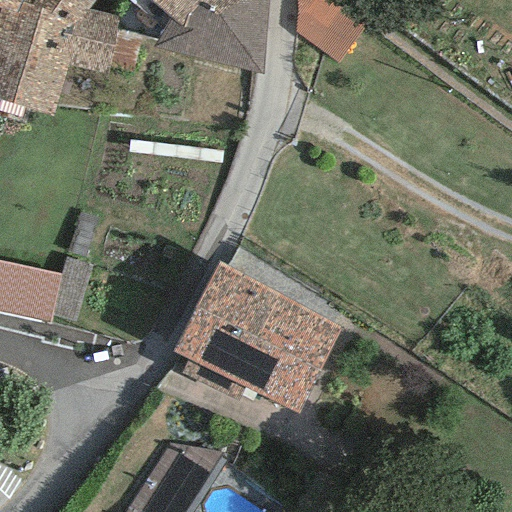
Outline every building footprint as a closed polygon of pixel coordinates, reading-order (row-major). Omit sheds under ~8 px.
[(0,0),(0,8),(15,13),(20,0),(0,0)] [(94,0),(20,0),(15,13),(0,8),(0,102),(51,117),(65,66),(104,72),(118,18),(87,9),(94,0)] [(147,0),(169,19),(153,48),(259,74),(264,0),(147,0)] [(367,22),(336,0),(294,0),(294,34),(336,66),(367,22)] [(0,248),(0,300),(51,309),(60,259),(0,248)] [(342,328),(217,263),(171,351),(296,416),(342,328)] [(217,453),(169,444),(124,511),(190,511),(225,457),(217,453)]
